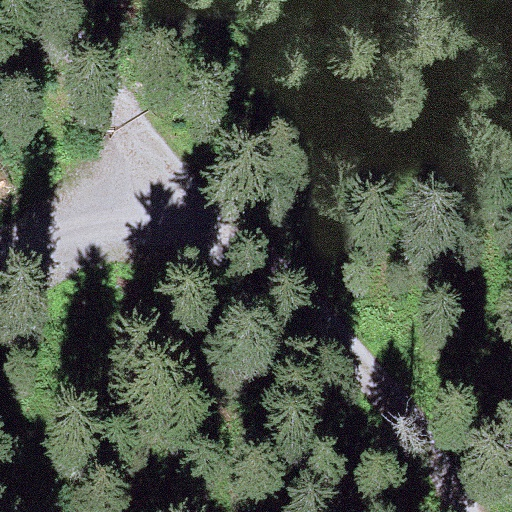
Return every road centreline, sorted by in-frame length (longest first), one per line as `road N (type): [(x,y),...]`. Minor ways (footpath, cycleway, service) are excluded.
road 1 (track): [(460,511),(372,374),(251,242),(134,216),(61,231),(0,256)]
road 2 (track): [(196,224),(27,0)]
